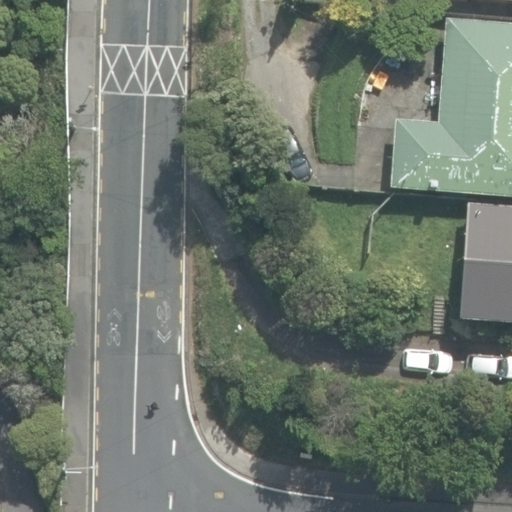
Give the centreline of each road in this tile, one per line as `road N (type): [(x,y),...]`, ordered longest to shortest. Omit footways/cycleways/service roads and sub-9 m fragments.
road 1 (tertiary): [(128,0),(117,499)]
road 2 (unclassified): [(254,511),(117,499)]
